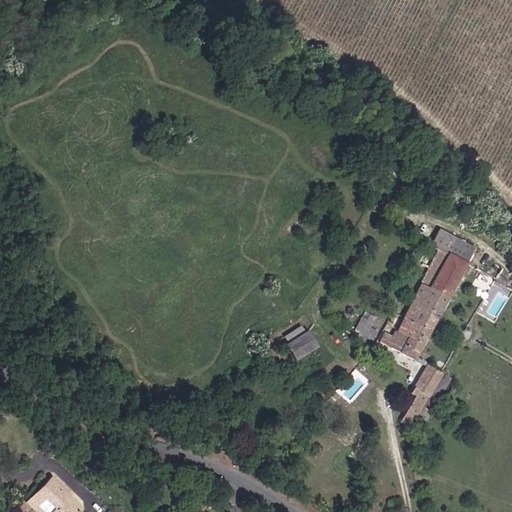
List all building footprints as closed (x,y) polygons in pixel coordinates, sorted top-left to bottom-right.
[(469,252),(431,232),(422,250),(433,257),(396,323),(401,326),(394,339),(388,337),(385,342),(355,325),(351,332),(408,364),(469,252)] [(485,274),(491,263),(476,256),(470,266),(485,274)] [(303,322),(281,336),(296,359),(318,345),(303,322)] [(396,426),(406,433),(439,375),(424,367),(407,396),(412,399),(396,426)] [(26,511),(68,511),(45,491),(26,511)] [(114,511),(101,500),(95,508),(99,511),(114,511)]
